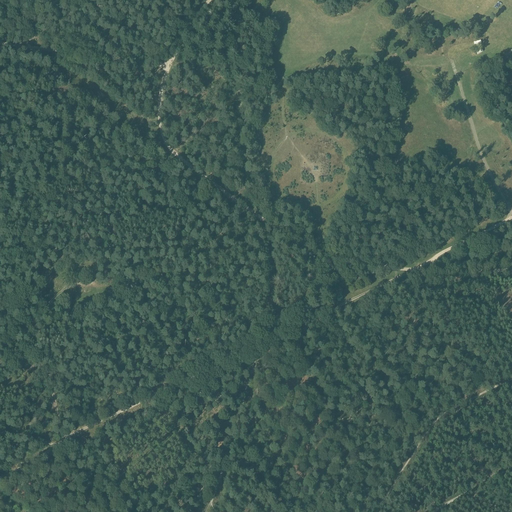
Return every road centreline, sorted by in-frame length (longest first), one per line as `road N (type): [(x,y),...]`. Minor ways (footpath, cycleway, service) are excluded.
road 1 (track): [(169,64),(158,104),(172,152),(250,214),(320,251),(407,270)]
road 2 (track): [(0,478),(259,344)]
road 3 (track): [(373,511),(433,421),(511,380)]
road 4 (track): [(213,511),(259,344)]
road 5 (track): [(169,64),(0,40)]
road 6 (track): [(259,344),(407,270)]
